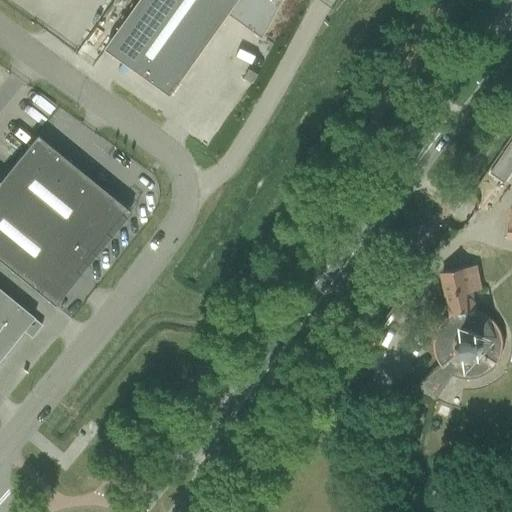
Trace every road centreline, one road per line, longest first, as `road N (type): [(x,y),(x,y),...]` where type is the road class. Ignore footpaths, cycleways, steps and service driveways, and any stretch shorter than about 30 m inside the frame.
road 1 (secondary): [(226,427),(434,135)]
road 2 (unclassified): [(0,449),(180,231),(189,195)]
road 3 (unclassified): [(189,195),(181,166),(161,143),(0,27)]
road 4 (unclassified): [(189,195),(219,176),(320,8)]
road 5 (secondary): [(434,135),(485,87),(511,14)]
road 6 (secondary): [(511,13),(459,67),(434,135)]
road 7 (secondary): [(226,427),(186,454),(137,511)]
